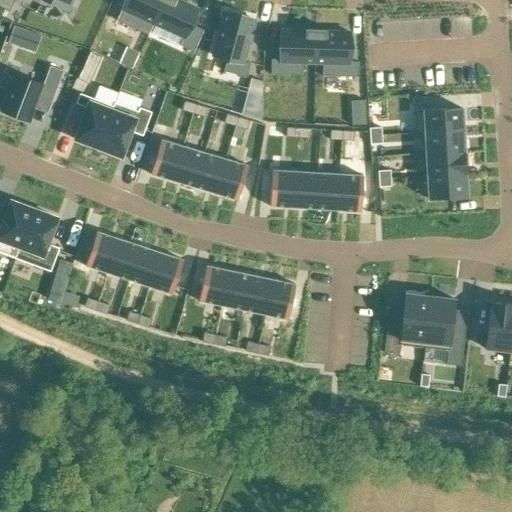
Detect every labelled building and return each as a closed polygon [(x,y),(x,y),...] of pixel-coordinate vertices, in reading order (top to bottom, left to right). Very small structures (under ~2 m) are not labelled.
[(0,0),(0,4),(8,9),(12,0),(0,0)] [(46,0),(66,9),(70,0),(46,0)] [(120,9),(115,20),(147,35),(152,23),(162,0),(124,0),(120,9)] [(162,0),(152,23),(182,37),(179,46),(192,52),(202,30),(190,25),(197,9),(176,0),(162,0)] [(224,12),(212,56),(226,60),(223,72),(246,78),(250,63),(243,62),(247,45),(250,46),(250,45),(247,44),(250,35),(253,36),(253,35),(250,34),(254,20),(224,12)] [(13,27),(8,41),(35,50),(40,36),(13,27)] [(270,60),(270,74),(301,75),(302,63),(314,63),(315,32),(305,32),(305,29),(304,29),(304,31),(280,31),(279,60),(270,60)] [(315,32),(314,63),(322,63),(321,76),(357,77),(358,62),(349,62),(350,33),(326,32),(326,29),(325,29),(325,32),(315,32)] [(138,52),(115,42),(107,58),(130,68),(138,52)] [(90,52),(78,78),(88,83),(100,57),(90,52)] [(14,74),(0,112),(28,122),(38,97),(51,102),(63,71),(49,66),(42,85),(14,74)] [(251,79),(242,112),(261,118),(262,82),(251,79)] [(86,108),(74,140),(97,148),(113,107),(112,107),(79,94),(75,104),(86,108)] [(184,101),(181,110),(192,114),(195,105),(184,101)] [(365,101),(350,101),(352,125),(366,124),(365,101)] [(113,107),(97,148),(120,157),(130,132),(142,136),(151,113),(139,108),(137,112),(114,103),(112,107),(113,107)] [(195,105),(192,114),(204,117),(206,108),(195,105)] [(461,109),(413,111),(414,135),(424,134),(424,133),(463,131),(461,109)] [(226,114),(223,123),(234,127),(237,117),(226,114)] [(237,117),(234,127),(246,130),(249,121),(237,117)] [(286,128),(285,137),(297,138),(298,129),(286,128)] [(369,128),(369,136),(381,136),(381,128),(369,128)] [(298,129),(297,138),(309,139),(309,129),(298,129)] [(329,130),(328,139),(340,140),(341,130),(329,130)] [(341,130),(340,140),(352,141),(353,131),(341,130)] [(463,131),(424,133),(424,134),(425,155),(464,153),(463,131)] [(369,136),(370,144),(382,144),(381,136),(369,136)] [(160,139),(149,175),(171,181),(182,146),(160,139)] [(182,146),(171,181),(193,188),(204,153),(182,146)] [(204,153),(193,188),(215,195),(225,159),(204,153)] [(464,153),(425,155),(426,177),(465,174),(464,153)] [(225,159),(215,195),(237,201),(247,166),(225,159)] [(271,170),(269,207),(292,209),(294,172),(271,170)] [(377,171),(378,179),(390,179),(389,170),(377,171)] [(294,172),(292,209),(314,210),(317,173),(294,172)] [(317,173),(314,210),(337,211),(340,174),(317,173)] [(340,174),(337,211),(360,213),(362,176),(340,174)] [(465,174),(426,177),(427,199),(466,197),(465,174)] [(378,179),(378,187),(390,187),(390,179),(378,179)] [(0,253),(15,259),(33,210),(10,201),(1,227),(0,226),(0,253)] [(56,218),(33,210),(15,259),(50,272),(58,248),(47,244),(56,218)] [(153,244),(161,234),(149,225),(141,235),(153,244)] [(96,231),(84,267),(106,274),(118,239),(96,231)] [(118,239),(106,274),(128,281),(139,246),(118,239)] [(139,246),(128,281),(149,288),(161,253),(139,246)] [(161,253),(149,288),(171,295),(182,260),(161,253)] [(59,260),(53,280),(66,284),(73,264),(59,260)] [(205,266),(198,302),(220,306),(228,270),(205,266)] [(228,270),(220,306),(242,311),(250,275),(228,270)] [(250,275),(242,311),(265,316),(272,280),(250,275)] [(331,319),(332,276),(316,275),(315,329),(333,329),(334,319),(331,319)] [(272,280),(265,316),(287,321),(295,284),(272,280)] [(387,323),(384,352),(399,354),(400,345),(423,348),(429,297),(404,294),(401,324),(387,323)] [(429,297),(423,348),(446,350),(444,364),(460,366),(464,335),(450,333),(454,300),(429,297)] [(87,298),(83,307),(95,311),(98,302),(87,298)] [(98,302),(95,311),(106,315),(109,306),(98,302)] [(511,305),(490,303),(484,349),(508,352),(509,352),(511,328),(511,305)] [(128,311),(125,321),(137,324),(140,315),(128,311)] [(140,315),(137,324),(148,328),(151,319),(140,315)] [(203,332),(201,342),(213,344),(215,335),(203,332)] [(215,335),(213,344),(224,347),(226,338),(215,335)] [(246,342),(244,351),(256,354),(258,344),(246,342)] [(258,344),(256,354),(267,356),(269,347),(258,344)] [(420,374),(419,386),(427,388),(428,376),(420,374)] [(498,384),(496,396),(504,398),(506,386),(498,384)] [(172,423),(170,432),(191,437),(193,428),(172,423)]
